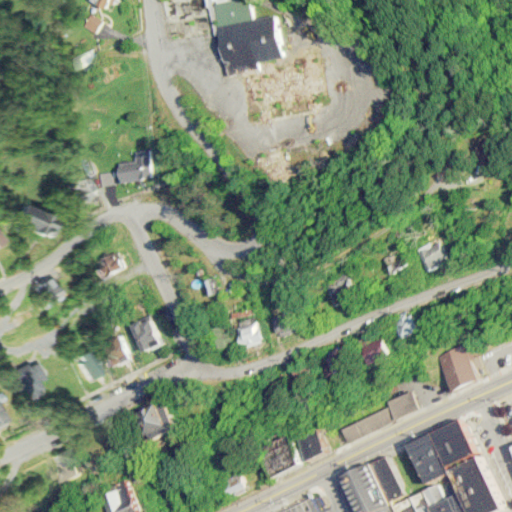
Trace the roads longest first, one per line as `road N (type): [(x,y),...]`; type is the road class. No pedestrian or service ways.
road 1 (residential): [(0,460),(167,378),(265,361),(511,260)]
road 2 (residential): [(134,213),(166,214),(227,251),(245,253),(267,232),(259,206),(160,74),(150,0)]
road 3 (primary): [(251,511),(511,384)]
road 4 (residential): [(206,375),(134,213)]
road 5 (residential): [(0,289),(46,271),(97,224),(134,213)]
